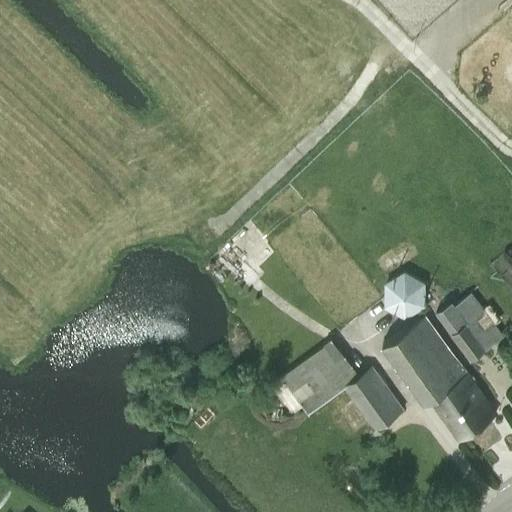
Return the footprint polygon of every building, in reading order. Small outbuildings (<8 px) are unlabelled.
[(232,243),(218,258),(249,288),(263,272),(232,243)] [(384,282),(384,305),(406,316),(426,304),(426,281),(405,269),(384,282)] [(438,314),(452,332),(471,357),(502,335),(470,290),(438,314)] [(426,401),(430,397),(460,438),(498,411),(467,369),(466,370),(425,312),(383,342),(426,401)] [(404,408),(373,365),(360,374),(345,353),(333,337),(325,342),(281,374),(309,413),(346,386),(377,428),(404,408)]
